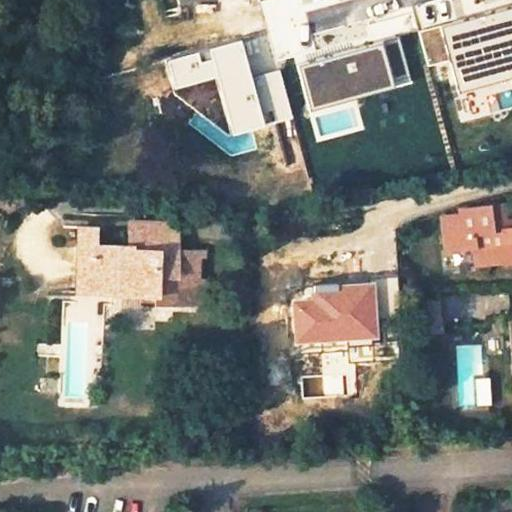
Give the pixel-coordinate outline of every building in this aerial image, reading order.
[(458,210),(458,215),(440,218),(444,251),(471,247),(474,265),(511,259),(511,220),(496,222),(494,206),(458,210)] [(91,216),(76,216),(75,238),(91,239),(90,233),(91,216)] [(170,220),(138,219),(137,240),(169,241),(170,220)] [(91,239),(75,238),(74,295),(136,296),(136,305),(190,306),(192,256),(169,256),(169,241),(137,240),(137,245),(126,244),(126,234),(90,233),(91,239)] [(410,293),(414,320),(433,317),(438,317),(435,292),(410,293)] [(414,320),(413,320),(415,335),(435,332),(433,317),(414,320)]
